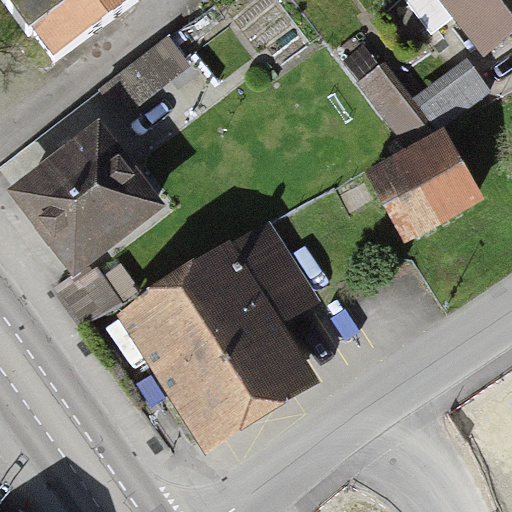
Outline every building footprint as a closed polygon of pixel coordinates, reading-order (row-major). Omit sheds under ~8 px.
[(131,0),(6,0),(55,65),(136,5),(131,0)] [(511,0),(431,0),(431,1),(483,70),(511,48),(511,0)] [(175,42),(102,89),(120,117),(194,71),(175,42)] [(381,65),(360,80),(409,148),(430,133),(381,65)] [(470,72),(425,104),(442,127),(487,95),(470,72)] [(7,206),(72,292),(163,224),(98,138),(7,206)] [(369,189),(406,258),(483,217),(446,148),(369,189)] [(275,236),(148,314),(220,431),(288,390),(255,335),(314,300),(275,236)]
